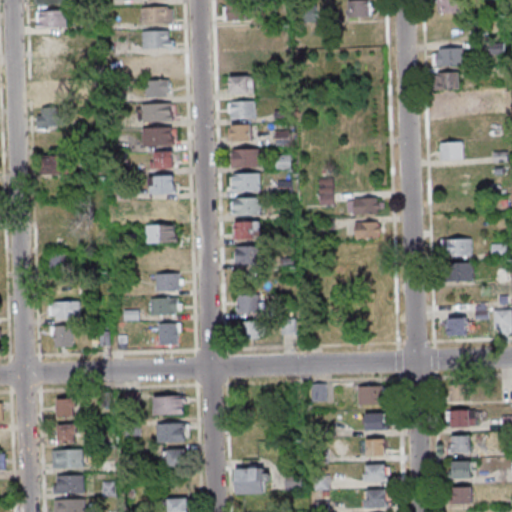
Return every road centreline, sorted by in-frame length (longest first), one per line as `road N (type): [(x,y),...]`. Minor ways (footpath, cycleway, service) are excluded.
road 1 (residential): [(0,375),(511,357)]
road 2 (residential): [(419,511),(402,0)]
road 3 (residential): [(32,511),(16,0)]
road 4 (residential): [(217,511),(202,0)]
